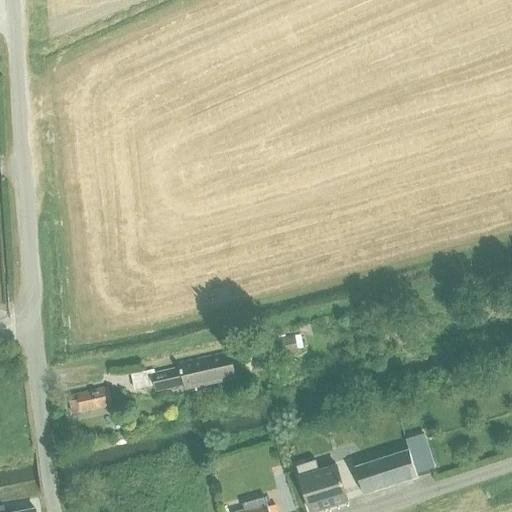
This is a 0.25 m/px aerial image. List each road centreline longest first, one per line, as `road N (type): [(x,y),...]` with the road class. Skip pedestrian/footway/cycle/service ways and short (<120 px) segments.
road 1 (unclassified): [(55,511),(13,0)]
road 2 (unclassified): [(368,511),(511,468)]
